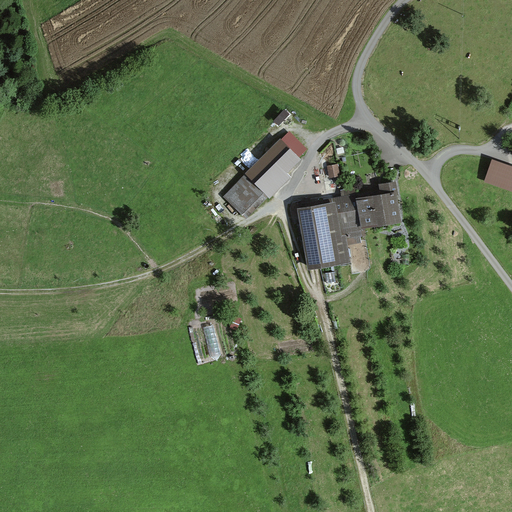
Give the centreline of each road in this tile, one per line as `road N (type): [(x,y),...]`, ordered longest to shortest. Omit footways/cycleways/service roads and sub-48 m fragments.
road 1 (track): [(285,200),(333,346),(369,511)]
road 2 (track): [(285,200),(158,270),(108,285),(0,291)]
road 3 (track): [(511,286),(430,177)]
road 4 (track): [(367,118),(358,70),(404,0)]
road 5 (track): [(367,118),(322,139),(285,200)]
